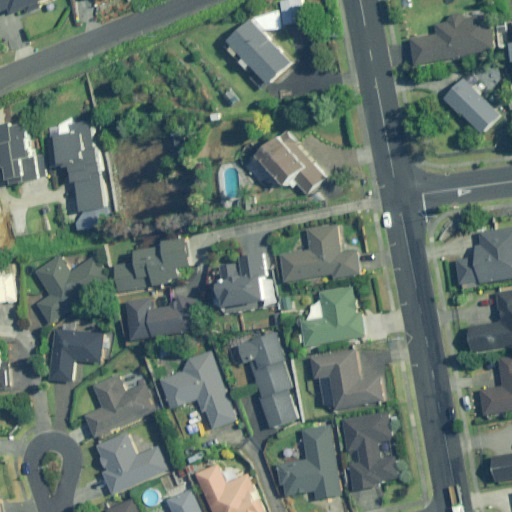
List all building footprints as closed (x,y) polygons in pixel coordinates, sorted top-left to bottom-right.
[(0,0),(0,9),(2,14),(16,9),(18,14),(49,0),(0,0)] [(301,0),(280,0),(285,23),(306,18),(301,0)] [(486,14),(479,9),(454,14),(450,21),(438,23),(440,34),(416,39),(421,65),(500,50),(493,13),(486,14)] [(224,47),(240,63),(236,68),(245,77),(250,72),(267,90),(289,68),(246,26),(224,47)] [(508,116),(486,95),(503,77),(487,61),(450,98),(466,114),(467,112),(490,134),(508,116)] [(77,217),(76,213),(108,207),(90,119),(59,125),(61,137),(48,139),(54,169),(71,166),(72,175),(57,178),(66,220),(77,217)] [(9,168),(12,167),(17,185),(43,179),(29,122),(15,126),(14,122),(0,125),(0,145),(0,146),(4,145),(9,168)] [(298,188),(304,182),(314,193),(332,177),(292,133),(268,155),(298,188)] [(283,180),(259,155),(247,167),(271,191),(283,180)] [(366,275),(361,250),(345,253),(340,225),(311,229),(315,250),(287,255),(291,282),(339,274),(340,279),(366,275)] [(474,258),(461,260),(465,287),(511,279),(511,227),(482,232),(484,245),(472,247),(474,258)] [(138,252),(140,260),(118,265),(123,293),(159,285),(184,280),(182,269),(194,266),(189,238),(167,242),(167,246),(138,252)] [(272,301),(268,278),(273,277),(268,253),(245,257),(246,263),(224,267),(227,282),(218,284),(222,310),(272,301)] [(90,286),(94,291),(111,278),(94,255),(72,272),(59,255),(36,273),(53,294),(39,304),(54,323),(73,309),(68,303),(90,286)] [(0,304),(18,301),(13,274),(7,275),(5,265),(0,265),(0,304)] [(306,322),(308,334),(303,335),(305,342),(310,342),(311,347),(369,337),(364,312),(361,313),(356,286),(322,292),(324,300),(314,307),(311,321),(306,322)] [(511,290),(499,292),(504,322),(474,327),(478,352),(511,346),(511,290)] [(199,318),(201,307),(196,298),(182,296),(174,305),(158,308),(156,297),(130,302),(137,342),(188,332),(199,318)] [(295,296),(284,298),(286,311),(297,309),(295,296)] [(77,382),(78,361),(103,361),(103,340),(85,339),(85,332),(55,331),(54,381),(77,382)] [(251,365),(243,368),(250,386),(261,382),(268,398),(263,400),(274,428),(301,418),(290,390),(295,388),(285,362),(291,360),(280,332),(253,342),(250,332),(230,339),(235,350),(244,346),(251,365)] [(174,342),(162,347),(166,358),(178,353),(174,342)] [(6,362),(4,347),(0,347),(0,387),(15,386),(11,361),(6,362)] [(364,381),(359,349),(314,357),(318,379),(325,378),(330,412),(388,402),(384,377),(364,381)] [(207,413),(210,412),(218,430),(242,420),(214,351),(192,359),(187,372),(165,381),(176,409),(201,399),(207,413)] [(511,355),(500,358),(504,386),(485,389),(489,415),(511,410),(511,355)] [(147,384),(129,392),(120,374),(97,385),(107,408),(89,416),(99,438),(159,410),(147,384)] [(352,452),(360,451),(362,463),(354,464),(358,491),(387,486),(387,482),(402,479),(398,456),(387,458),(384,441),(396,440),(391,413),(347,420),(352,452)] [(290,497),(318,492),(320,501),(346,496),(332,425),(305,430),(310,460),(282,465),(285,485),(288,485),(290,497)] [(105,456),(104,457),(110,471),(107,472),(117,494),(172,470),(162,446),(141,455),(131,432),(101,445),(105,456)] [(511,479),(511,454),(497,457),(501,481),(511,479)] [(268,511),(251,474),(230,483),(222,465),(201,475),(217,511),(268,511)] [(204,511),(194,490),(171,501),(176,511),(204,511)] [(142,511),(136,498),(109,510),(109,511),(142,511)]
